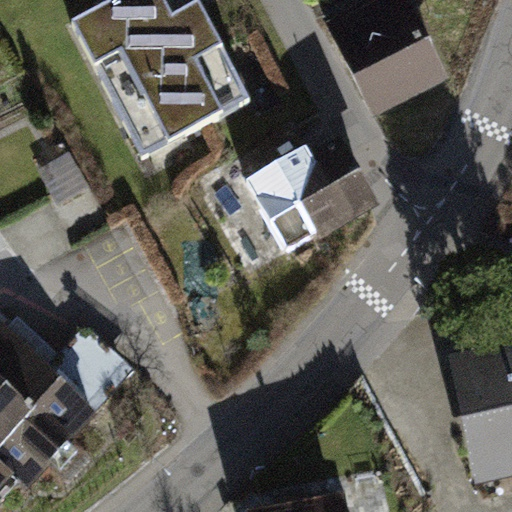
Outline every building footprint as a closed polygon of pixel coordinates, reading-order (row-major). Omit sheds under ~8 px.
[(451,97),(410,0),(373,0),(326,20),(373,130),(451,97)] [(209,2),(100,58),(169,191),(278,135),(209,2)] [(328,156),(264,188),(305,268),(381,230),(352,172),(339,179),(328,156)] [(0,324),(0,502),(17,486),(22,493),(97,416),(0,324)] [(511,345),(446,356),(466,471),(511,463),(511,345)] [(341,511),(338,494),(249,508),(249,511),(341,511)]
